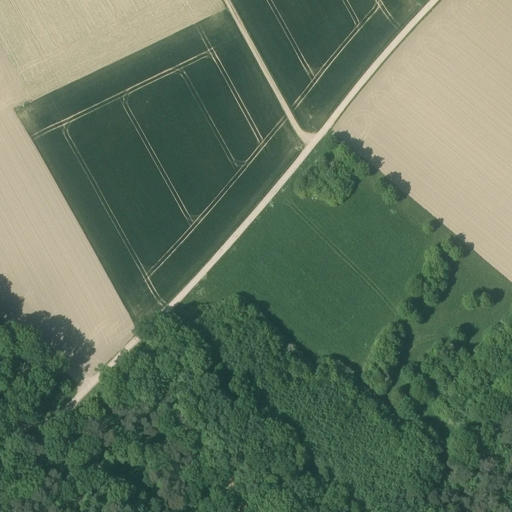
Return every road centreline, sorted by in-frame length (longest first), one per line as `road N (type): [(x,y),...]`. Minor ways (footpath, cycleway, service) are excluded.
road 1 (track): [(432,0),(233,240),(47,426)]
road 2 (track): [(224,0),(307,149)]
road 3 (track): [(143,511),(47,426)]
